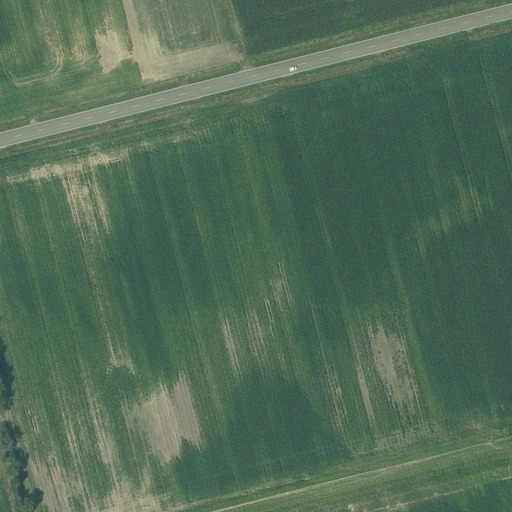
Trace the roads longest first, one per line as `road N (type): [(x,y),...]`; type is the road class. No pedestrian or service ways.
road 1 (primary): [(0,138),(511,8)]
road 2 (track): [(0,393),(30,511)]
